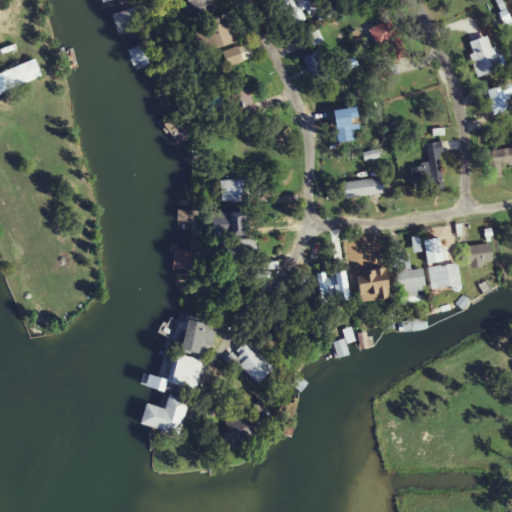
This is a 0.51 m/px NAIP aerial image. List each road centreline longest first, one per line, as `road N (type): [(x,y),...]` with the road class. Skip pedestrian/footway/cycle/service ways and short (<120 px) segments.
road 1 (residential): [(243,0),(306,124),(307,218),(172,476)]
road 2 (residential): [(462,216),(458,120),(439,53),(411,0)]
road 3 (residential): [(462,216),(386,227),(307,218)]
